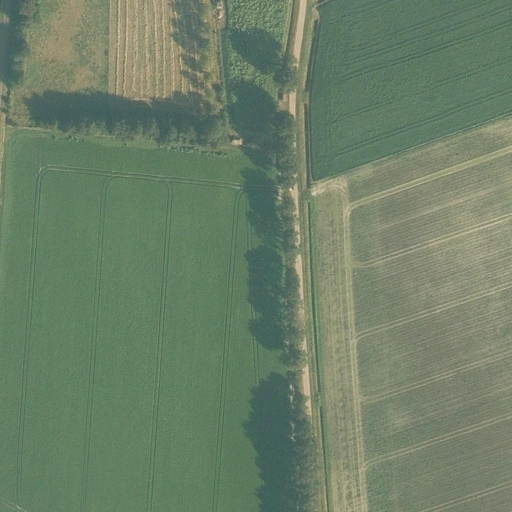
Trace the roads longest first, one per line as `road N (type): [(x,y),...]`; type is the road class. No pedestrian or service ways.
road 1 (track): [(302,0),(291,137),(314,511)]
road 2 (unclassified): [(0,142),(11,0)]
